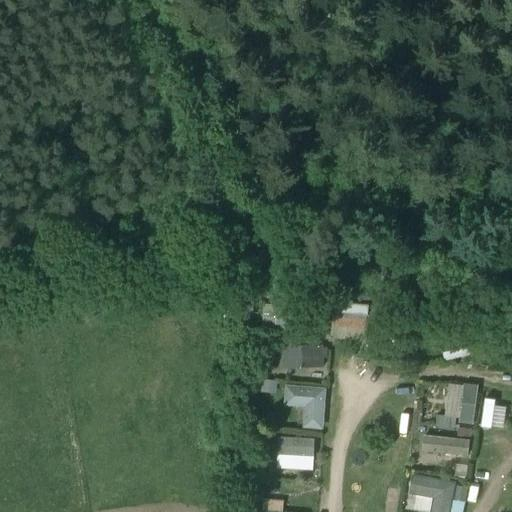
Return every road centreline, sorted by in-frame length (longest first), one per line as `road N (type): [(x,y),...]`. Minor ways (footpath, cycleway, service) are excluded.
road 1 (track): [(511,269),(42,258),(0,270)]
road 2 (track): [(225,258),(221,178),(148,0)]
road 3 (track): [(332,511),(339,445),(363,381)]
